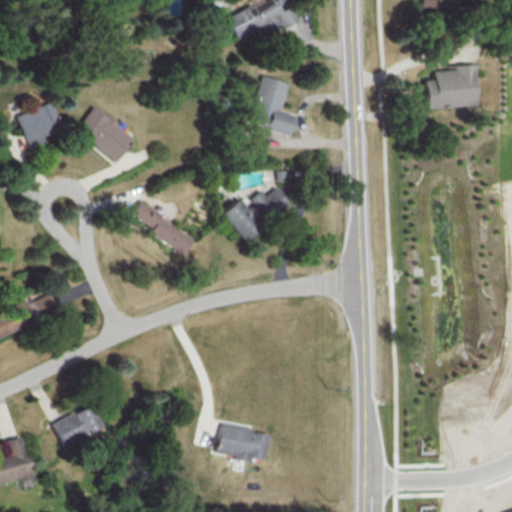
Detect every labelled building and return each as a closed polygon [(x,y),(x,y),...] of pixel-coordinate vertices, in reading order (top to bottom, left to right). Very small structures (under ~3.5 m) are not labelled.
[(258,0),(224,16),(234,38),(258,26),(261,33),(279,25),(280,27),(296,20),(289,6),(279,10),(275,1),(277,0),(258,0)] [(417,0),(417,6),(453,8),(452,0),(417,0)] [(422,108),(474,105),(472,72),(478,72),(478,63),(451,64),(451,69),(430,70),(430,78),(421,79),(422,108)] [(286,134),(291,114),(278,111),(286,81),(260,75),(247,123),(286,134)] [(13,114),(26,148),(42,142),(40,135),(59,128),(49,101),(13,114)] [(115,160),(131,137),(120,129),(124,125),(107,113),(106,115),(92,105),(73,130),(115,160)] [(247,197),(264,220),(286,203),(273,187),(262,195),(258,190),(247,197)] [(240,241),(259,226),(237,198),(218,212),(240,241)] [(151,227),(148,232),(182,254),(193,236),(138,201),(131,213),(151,227)] [(0,310),(0,334),(57,314),(49,292),(0,310)] [(47,423),(58,445),(98,426),(87,404),(47,423)] [(266,430),(216,424),(213,454),(263,460),(266,430)] [(0,481),(15,477),(16,481),(28,478),(18,436),(0,440),(0,481)]
